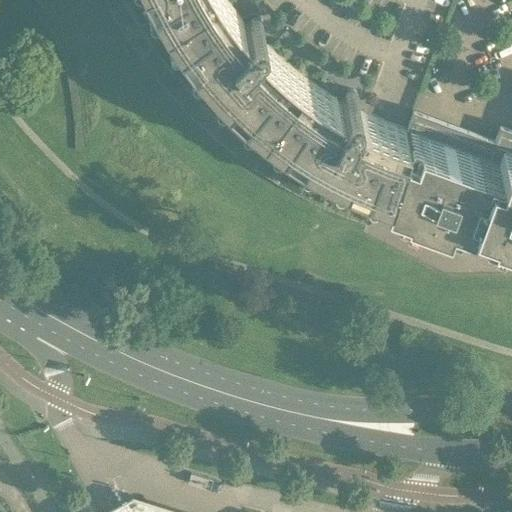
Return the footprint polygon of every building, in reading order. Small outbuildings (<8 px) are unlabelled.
[(152,0),(159,11),(176,0),(152,0)] [(236,13),(237,12),(227,0),(176,0),(159,11),(187,50),(220,86),(237,102),(256,117),(294,68),(287,62),(282,58),(276,53),(263,41),(254,31),(259,27),(261,24),(261,20),(259,17),(256,15),(253,15),(250,16),(241,24),(233,15),(235,13),(236,13)] [(383,184),(401,124),(384,118),(375,115),(365,110),(362,109),(352,104),(356,98),(356,94),(355,91),(353,89),(349,88),(346,89),(343,91),(338,102),(327,96),(328,93),(329,93),(330,92),(310,79),(306,77),(301,73),(294,68),(256,117),(276,132),(296,144),(317,156),(339,167),(362,176),(383,184)] [(458,234),(463,220),(491,143),(472,136),(467,149),(406,126),(401,139),(399,138),(404,125),(401,124),(383,184),(385,185),(377,205),(458,234)] [(511,238),(511,150),(491,143),(463,220),(511,238)] [(177,511),(127,496),(95,511),(177,511)]
